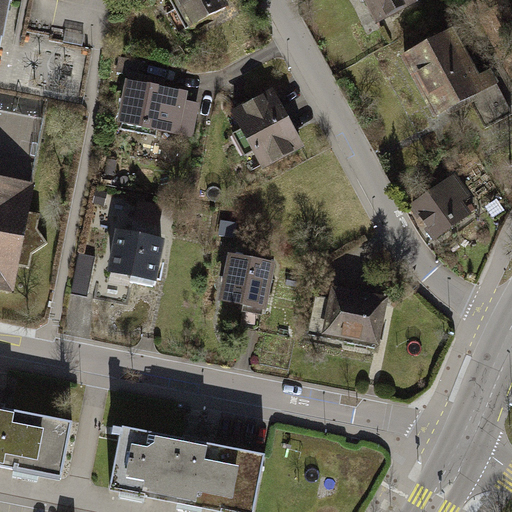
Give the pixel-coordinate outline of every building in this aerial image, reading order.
[(0,0),(0,59),(12,0),(0,0)] [(217,0),(167,0),(187,40),(227,21),(217,0)] [(411,0),(354,0),(370,27),(413,2),(411,0)] [(449,28),(393,57),(425,120),(482,91),(449,28)] [(195,143),(200,106),(187,105),(188,96),(125,86),(117,134),(180,144),(181,141),(195,143)] [(0,179),(31,185),(47,97),(0,88),(0,179)] [(301,154),(271,95),(227,117),(257,176),(301,154)] [(453,172),(402,207),(426,242),(477,208),(453,172)] [(0,179),(0,294),(14,297),(37,189),(31,185),(0,179)] [(163,250),(111,242),(104,285),(156,293),(163,250)] [(264,321),(273,270),(222,262),(214,313),(264,321)] [(388,298),(327,287),(318,340),(378,350),(388,298)] [(0,473),(61,485),(73,426),(0,412),(0,473)] [(186,444),(121,431),(109,490),(176,502),(176,501),(182,502),(181,509),(195,511),(258,511),(267,464),(193,450),(193,451),(185,450),(186,444)] [(0,511),(62,511),(63,511),(0,500),(0,511)]
